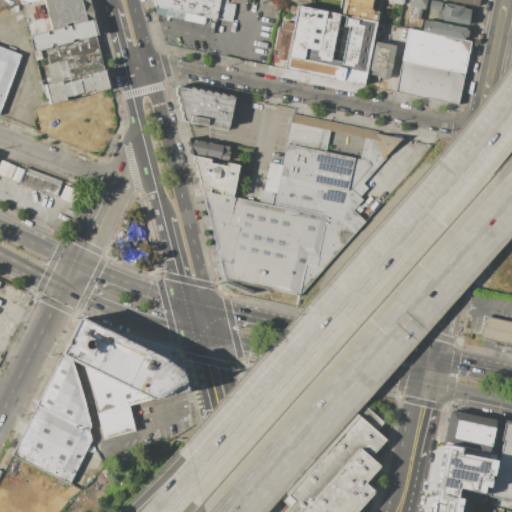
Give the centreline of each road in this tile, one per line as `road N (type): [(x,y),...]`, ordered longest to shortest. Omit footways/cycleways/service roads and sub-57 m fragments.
road 1 (motorway): [(511,113),(195,477)]
road 2 (motorway): [(221,511),(511,183)]
road 3 (residential): [(478,129),(147,62)]
road 4 (primary): [(210,308),(131,0)]
road 5 (secondary): [(444,300),(478,129)]
road 6 (secondary): [(197,354),(237,511)]
road 7 (primary): [(190,329),(335,364)]
road 8 (tertiary): [(66,286),(0,411)]
road 9 (tertiary): [(146,156),(118,182),(76,266)]
road 10 (secondary): [(478,129),(503,0)]
road 11 (primary): [(66,286),(190,329)]
road 12 (residential): [(118,182),(0,138)]
